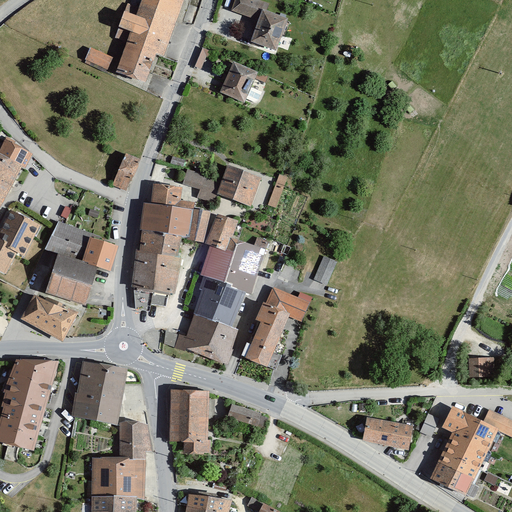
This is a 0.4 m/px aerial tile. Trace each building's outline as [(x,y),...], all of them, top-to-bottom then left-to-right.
[(147,0),(141,18),(130,14),(124,30),(135,34),(121,71),(149,86),(160,56),(167,58),(188,0),(147,0)] [(273,6),(254,0),(238,0),(234,13),(264,24),(255,49),(282,58),(294,23),(270,16),(273,6)] [(115,61),(92,50),(86,64),(109,75),(115,61)] [(262,76),(238,66),(225,95),(249,105),(262,76)] [(31,155),(6,141),(0,154),(0,197),(20,165),(25,168),(31,155)] [(142,164),(127,157),(113,189),(128,196),(142,164)] [(263,181),(231,171),(227,183),(222,200),(253,210),(263,181)] [(222,200),(227,183),(191,173),(187,188),(203,193),(200,203),(218,207),(222,200)] [(290,181),(281,177),(270,208),(278,212),(290,181)] [(184,191),(157,187),(154,208),(197,214),(198,206),(183,204),(184,191)] [(197,214),(154,208),(147,207),(144,234),(147,234),(185,242),(193,243),(197,214)] [(38,225),(12,212),(0,235),(0,269),(4,272),(16,250),(24,254),(38,225)] [(212,216),(197,214),(193,243),(206,246),(212,216)] [(243,226),(223,221),(213,251),(216,252),(231,256),(236,244),(243,226)] [(96,237),(61,225),(54,238),(49,253),(62,258),(87,266),(94,242),(96,237)] [(185,242),(147,234),(144,254),(181,260),(185,242)] [(265,247),(267,240),(258,237),(256,244),(265,247)] [(123,252),(94,242),(87,266),(103,272),(115,277),(123,252)] [(216,252),(207,280),(251,298),(255,299),(267,254),(236,244),(231,256),(216,252)] [(181,260),(144,254),(139,253),(136,290),(178,297),(186,261),(181,260)] [(87,266),(62,258),(50,296),(90,311),(103,272),(87,266)] [(340,264),(326,258),(316,281),(330,287),(340,264)] [(207,280),(198,319),(238,333),(251,298),(207,280)] [(277,289),(269,308),(295,319),(306,324),(315,300),(303,295),(300,299),(277,289)] [(77,312),(35,295),(22,319),(62,340),(77,312)] [(265,326),(250,363),(272,372),(295,319),(269,308),(268,308),(260,324),(265,326)] [(181,337),(178,350),(230,368),(243,334),(238,333),(198,319),(190,340),(181,337)] [(494,358),(469,358),(470,378),(494,378),(494,358)] [(64,364),(20,362),(7,398),(0,428),(0,444),(38,453),(64,364)] [(130,373),(86,365),(76,421),(120,429),(130,373)] [(213,397),(175,396),(173,447),(187,447),(187,459),(214,457),(213,397)] [(270,417),(236,407),(232,421),(266,431),(270,417)] [(484,422),(453,407),(443,427),(454,433),(432,478),(466,494),(498,429),(511,436),(511,421),(490,411),(484,422)] [(427,413),(422,431),(434,434),(439,416),(427,413)] [(412,426),(368,418),(364,441),(408,449),(412,426)] [(123,426),(122,461),(149,461),(149,454),(155,454),(150,426),(123,426)] [(96,460),(95,500),(140,501),(149,501),(149,461),(122,461),(96,460)] [(233,511),(236,504),(193,498),(190,511),(233,511)] [(280,511),(254,499),(249,510),(254,511),(280,511)] [(95,500),(95,511),(139,511),(140,501),(95,500)]
